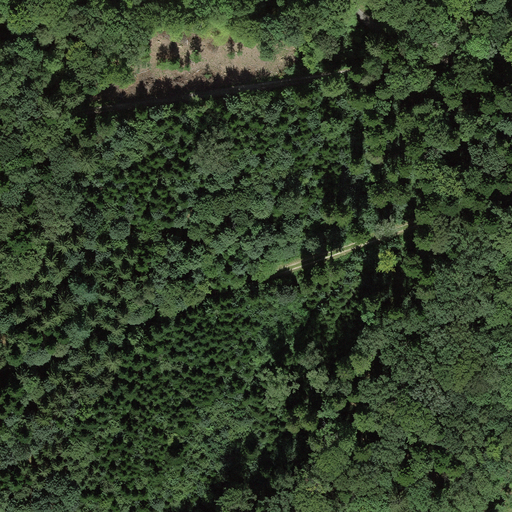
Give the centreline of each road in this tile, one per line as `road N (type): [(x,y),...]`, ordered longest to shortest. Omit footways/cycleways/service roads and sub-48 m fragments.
road 1 (track): [(0,368),(511,189)]
road 2 (track): [(456,48),(414,64),(76,113),(0,137)]
road 3 (unclassified): [(346,0),(383,32),(477,51),(511,67)]
